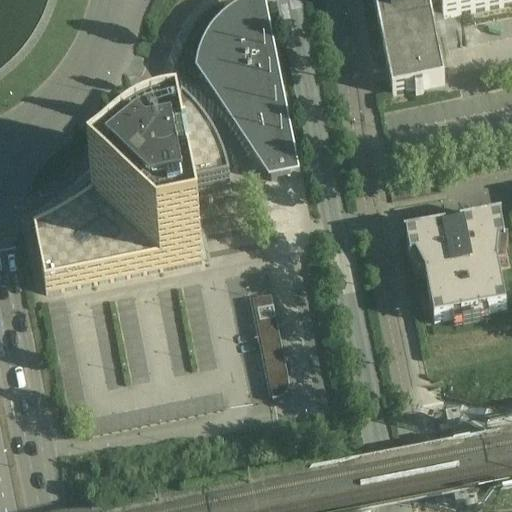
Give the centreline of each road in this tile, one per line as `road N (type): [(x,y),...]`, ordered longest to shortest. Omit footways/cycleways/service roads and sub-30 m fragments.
road 1 (primary): [(54,511),(0,237)]
road 2 (primary): [(25,142),(88,82),(122,0)]
